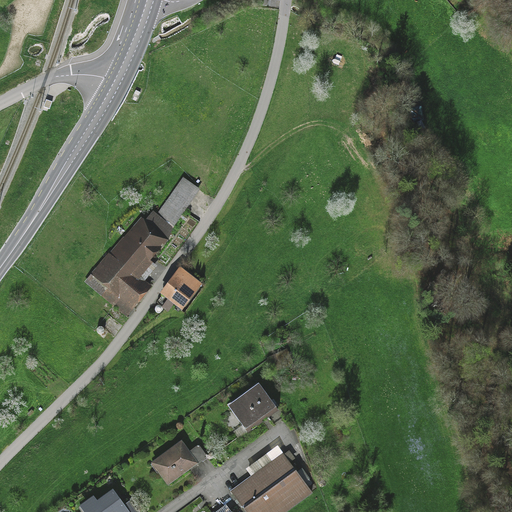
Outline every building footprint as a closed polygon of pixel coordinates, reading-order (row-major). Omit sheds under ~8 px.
[(124,238),(95,273),(110,286),(102,295),(128,317),(150,290),(133,275),(156,247),(158,249),(166,241),(146,223),(128,242),(124,238)] [(182,306),(197,286),(180,273),(158,303),(169,312),(176,302),(182,306)] [(235,408),(250,429),(262,421),(261,419),(266,414),(265,412),(273,405),(258,385),(249,392),(252,396),(235,408)] [(168,482),(188,467),(187,466),(193,461),(196,465),(207,456),(198,445),(188,453),(181,444),(158,460),(164,468),(160,471),(168,482)] [(232,492),(246,511),(284,511),(311,493),(283,454),(232,492)] [(127,511),(115,495),(90,511),(127,511)]
